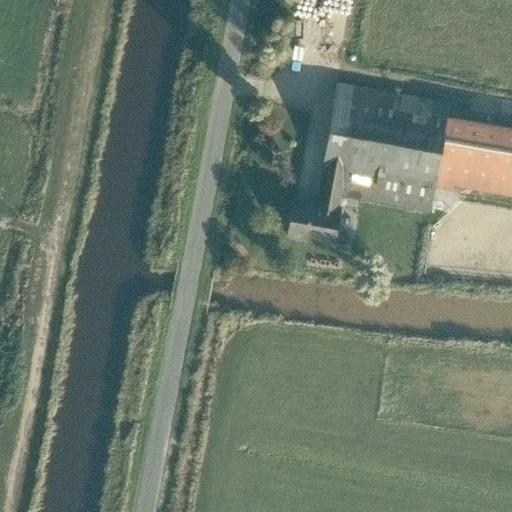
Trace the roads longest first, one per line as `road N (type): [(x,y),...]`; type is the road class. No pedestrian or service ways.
road 1 (tertiary): [(144,511),(238,0)]
road 2 (track): [(9,511),(92,0)]
